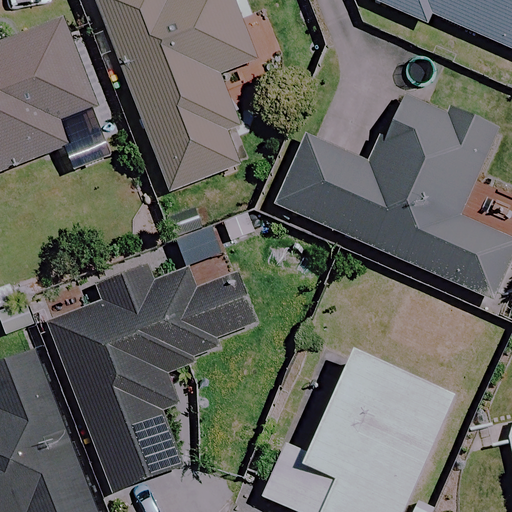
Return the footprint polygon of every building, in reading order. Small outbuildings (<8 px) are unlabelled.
[(101,0),(176,194),(256,164),(223,77),(260,63),(236,0),(101,0)] [(511,0),(369,0),(432,28),(436,18),(511,51),(511,0)] [(0,176),(110,139),(71,28),(6,51),(0,34),(0,176)] [(497,139),(406,99),(374,170),(307,140),(276,209),(494,306),(511,263),(511,243),(461,221),(497,139)] [(160,290),(153,274),(102,295),(108,310),(55,331),(120,497),(187,471),(166,418),(185,411),(169,370),(260,334),(240,283),(201,298),(193,277),(160,290)] [(409,511),(458,399),(361,357),(316,460),(289,449),(266,503),(287,511),(409,511)] [(99,511),(47,360),(0,376),(0,511),(99,511)]
